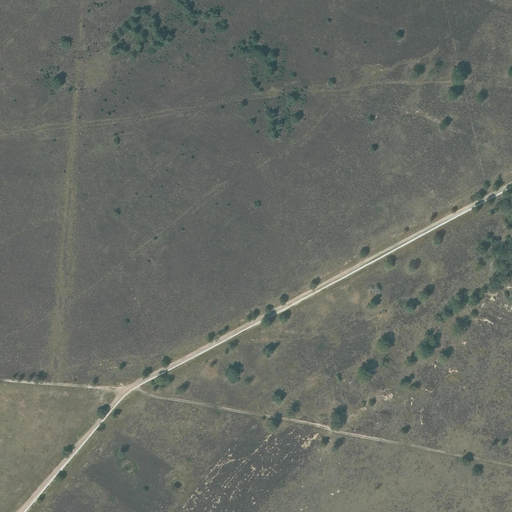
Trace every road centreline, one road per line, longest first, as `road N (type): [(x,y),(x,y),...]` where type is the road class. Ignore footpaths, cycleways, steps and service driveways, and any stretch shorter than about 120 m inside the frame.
road 1 (track): [(511,182),(122,389),(17,511)]
road 2 (track): [(511,465),(133,388),(0,379)]
